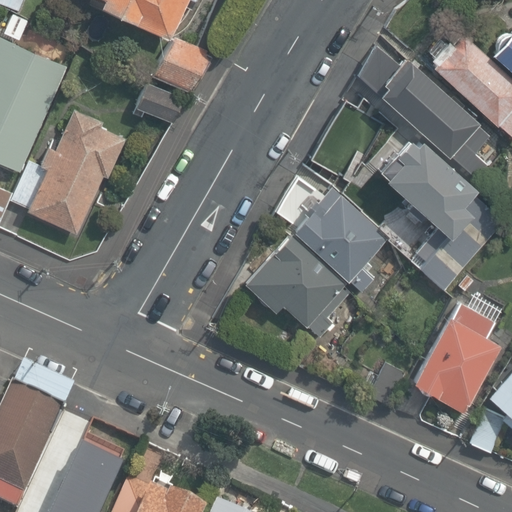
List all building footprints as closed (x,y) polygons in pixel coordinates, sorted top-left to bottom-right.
[(99,0),(99,1),(167,34),(184,0),(99,0)] [(511,23),(488,48),(511,70),(511,23)] [(511,80),(458,33),(450,43),(444,38),(423,61),(511,139),(511,80)] [(167,34),(152,68),(186,85),(203,50),(167,34)] [(67,64),(1,36),(0,37),(0,158),(19,168),(67,64)] [(478,122),(404,60),(376,92),(480,183),(492,167),(474,151),(489,136),(478,122)] [(140,78),(131,102),(169,116),(178,92),(140,78)] [(70,115),(26,209),(81,233),(126,137),(70,115)] [(408,140),(401,135),(371,167),(378,173),(376,175),(434,226),(412,248),(424,258),(416,271),(442,288),(495,230),(492,206),(413,137),(408,140)] [(0,186),(0,217),(12,191),(0,186)] [(383,237),(329,186),(306,210),(311,215),(293,234),(360,291),(372,274),(361,264),(383,237)] [(344,283),(291,235),(246,284),(276,312),(283,305),(319,337),(334,321),(326,314),(347,291),(341,286),(344,283)] [(491,316),(455,297),(447,312),(445,311),(409,379),(462,407),(497,340),(482,332),(491,316)] [(12,511),(76,383),(16,354),(0,386),(0,506),(10,511),(12,511)] [(511,372),(489,399),(511,418),(511,372)] [(113,466),(119,453),(59,425),(19,511),(99,511),(120,469),(113,466)] [(191,511),(198,499),(130,463),(103,511),(191,511)] [(196,511),(250,511),(205,493),(196,511)]
